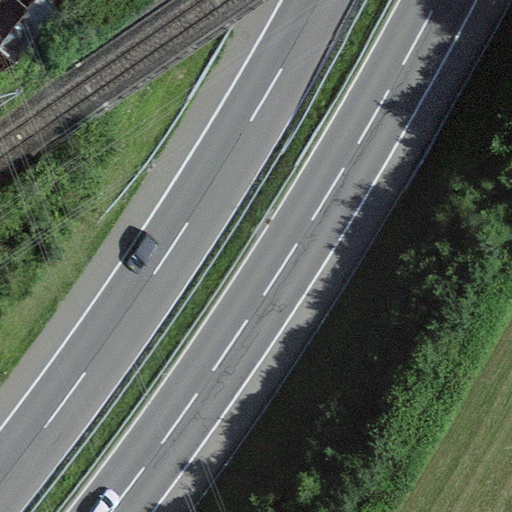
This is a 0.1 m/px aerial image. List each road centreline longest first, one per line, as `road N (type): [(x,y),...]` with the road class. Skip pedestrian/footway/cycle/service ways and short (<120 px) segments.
road 1 (motorway): [(108,511),(269,285),(437,0)]
road 2 (motorway): [(319,0),(181,231),(0,483)]
